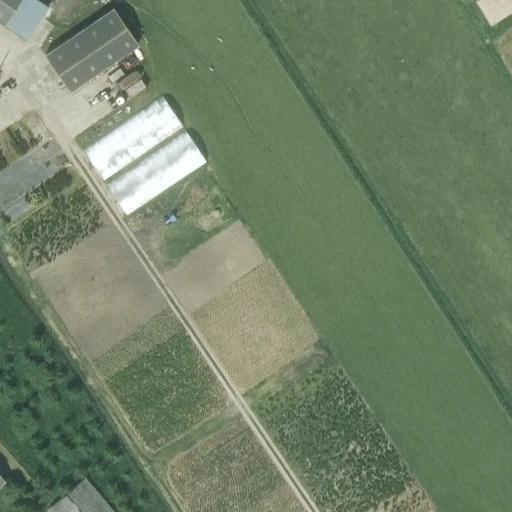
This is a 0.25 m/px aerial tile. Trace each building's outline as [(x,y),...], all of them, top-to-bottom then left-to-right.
[(49,7),(38,0),(0,0),(0,22),(27,40),(49,7)] [(71,93),(140,47),(114,8),(45,55),(71,93)] [(166,95),(84,147),(103,178),(185,126),(166,95)] [(126,213),(208,162),(188,130),(107,181),(126,213)] [(0,493),(5,488),(8,491),(12,488),(5,480),(0,475),(0,493)] [(50,511),(113,511),(85,479),(48,510),(50,511)]
